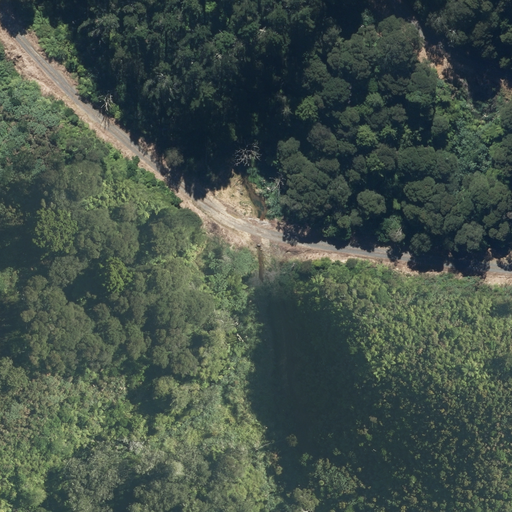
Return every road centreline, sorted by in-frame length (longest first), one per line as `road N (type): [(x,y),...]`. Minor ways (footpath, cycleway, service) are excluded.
road 1 (track): [(0,4),(79,96),(186,186),(248,223),(389,258),(511,263)]
road 2 (track): [(511,89),(423,57),(385,0)]
